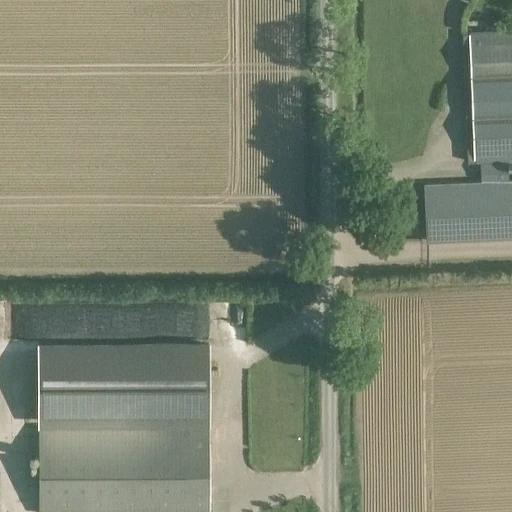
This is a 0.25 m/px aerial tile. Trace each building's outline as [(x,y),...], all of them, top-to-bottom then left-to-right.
[(511,31),(490,32),(470,33),(473,85),(493,84),(511,83),(511,31)] [(511,103),(473,105),(476,164),(481,163),(481,182),(424,184),(427,241),(511,237),(511,103)] [(384,233),(398,233),(397,213),(383,213),(384,233)] [(208,344),(39,344),(39,421),(209,420),(208,344)] [(208,511),(209,428),(39,428),(39,511),(208,511)]
